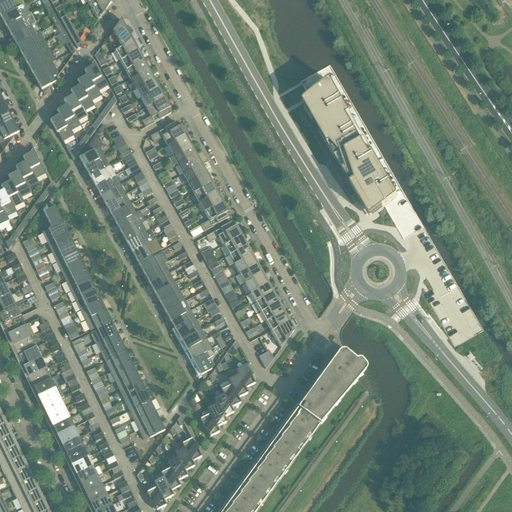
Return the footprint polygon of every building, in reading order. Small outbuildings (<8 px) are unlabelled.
[(10,0),(0,6),(0,16),(1,18),(22,6),(19,0),(10,0)] [(108,0),(94,0),(87,4),(90,9),(86,14),(97,22),(103,14),(102,14),(104,11),(105,11),(108,7),(111,3),(108,0)] [(54,10),(57,14),(66,9),(63,5),(54,10)] [(28,15),(22,6),(1,18),(6,28),(28,15)] [(53,14),(50,7),(45,10),(49,16),(53,14)] [(29,15),(28,15),(6,28),(11,37),(30,26),(34,24),(29,15)] [(77,36),(66,16),(60,19),(71,40),(77,36)] [(50,19),(54,26),(58,23),(55,17),(50,19)] [(107,40),(114,52),(132,42),(120,21),(118,25),(115,29),(113,33),(112,32),(107,40)] [(11,37),(16,46),(36,36),(30,26),(11,37)] [(60,26),(56,29),(59,35),(64,32),(60,26)] [(36,36),(16,46),(22,56),(44,43),(39,34),(36,36)] [(66,36),(61,38),(64,44),(69,42),(66,36)] [(114,52),(119,62),(138,52),(137,51),(138,50),(137,47),(135,48),(132,42),(114,52)] [(22,56),(27,65),(50,53),(44,43),(22,56)] [(67,47),(70,53),(72,57),(75,53),(71,45),(67,47)] [(94,57),(97,62),(103,58),(99,51),(94,57)] [(119,62),(124,71),(143,61),(142,60),(144,60),(144,59),(143,59),(142,57),(141,57),(138,52),(119,62)] [(27,65),(32,75),(51,64),(55,62),(50,53),(27,65)] [(103,58),(97,62),(100,68),(106,64),(103,58)] [(124,71),(130,81),(148,70),(149,69),(147,66),(146,67),(143,61),(124,71)] [(83,72),(85,74),(92,88),(94,86),(98,92),(107,87),(93,62),(88,69),(83,72)] [(51,64),(32,75),(44,95),(58,76),(51,64)] [(112,74),(108,68),(102,71),(105,77),(112,74)] [(130,81),(135,90),(153,80),(153,79),(154,78),(152,75),(151,76),(148,70),(130,81)] [(77,82),(78,84),(85,97),(88,96),(91,102),(101,97),(98,92),(94,86),(92,88),(85,74),(81,79),(77,82)] [(114,77),(107,81),(111,87),(117,83),(114,77)] [(135,90),(140,100),(159,89),(158,89),(159,88),(158,85),(156,86),(153,80),(135,90)] [(70,92),(71,94),(79,107),(81,106),(84,112),(94,107),(91,102),(88,96),(85,97),(78,84),(75,89),(70,92)] [(304,106),(299,109),(350,198),(355,195),(367,215),(381,207),(383,211),(397,200),(398,200),(398,199),(398,198),(397,198),(397,197),(395,194),(389,183),(386,185),(332,91),(335,89),(332,85),(332,84),(331,84),(330,84),(329,84),(319,92),(307,100),(305,103),(304,103),(304,104),(304,105),(304,106)] [(113,90),(116,96),(122,93),(119,87),(113,90)] [(140,100),(146,109),(164,99),(163,98),(165,97),(164,97),(163,94),(162,95),(159,89),(140,100)] [(63,102),(64,104),(72,117),(74,116),(77,122),(87,116),(84,112),(81,106),(79,107),(71,94),(68,99),(63,102)] [(118,100),(121,106),(127,102),(124,96),(118,100)] [(113,97),(106,106),(109,112),(116,102),(113,97)] [(164,99),(146,109),(150,117),(141,122),(145,129),(170,114),(168,110),(169,109),(164,99)] [(56,112),(57,114),(65,127),(67,126),(70,132),(71,132),(80,126),(77,122),(74,116),(72,117),(64,104),(61,109),(56,112)] [(109,112),(106,106),(101,114),(104,119),(109,112)] [(129,106),(120,111),(123,115),(132,110),(129,106)] [(0,117),(0,129),(13,124),(8,114),(0,117)] [(57,114),(54,119),(49,122),(56,134),(57,133),(62,143),(73,136),(71,132),(70,132),(67,126),(65,127),(57,114)] [(137,119),(134,115),(126,120),(128,124),(137,119)] [(93,124),(96,129),(102,121),(99,116),(93,124)] [(162,139),(167,147),(185,137),(185,136),(186,135),(184,132),(183,133),(180,127),(178,128),(175,123),(150,137),(153,144),(162,139)] [(13,124),(0,129),(0,147),(2,153),(17,132),(13,124)] [(92,126),(86,134),(89,139),(95,131),(92,126)] [(88,141),(85,135),(79,143),(82,149),(88,141)] [(79,159),(85,169),(104,158),(99,149),(102,147),(96,136),(80,157),(81,158),(79,159)] [(167,147),(172,157),(190,146),(191,145),(186,136),(185,137),(167,147)] [(115,146),(117,150),(126,146),(123,142),(115,146)] [(72,153),(75,158),(81,150),(78,145),(72,153)] [(172,157),(177,166),(196,156),(195,155),(197,154),(196,154),(195,151),(193,152),(190,146),(172,157)] [(22,158),(23,161),(30,175),(32,173),(35,179),(36,179),(45,174),(33,149),(27,156),(22,158)] [(144,154),(147,158),(156,153),(153,149),(144,154)] [(129,151),(120,156),(123,160),(131,155),(129,151)] [(156,153),(147,158),(149,162),(158,157),(156,153)] [(177,166),(183,175),(201,165),(200,164),(202,164),(202,163),(201,163),(197,155),(196,156),(177,166)] [(85,169),(90,178),(109,167),(104,158),(85,169)] [(15,168),(16,170),(23,184),(25,183),(28,189),(38,184),(36,179),(35,179),(32,173),(30,175),(23,161),(20,166),(15,168)] [(134,161),(126,165),(128,169),(136,165),(134,161)] [(152,168),(154,172),(163,167),(161,163),(152,168)] [(183,175),(188,185),(206,175),(206,174),(207,173),(205,170),(204,171),(201,165),(183,175)] [(90,178),(95,188),(114,177),(109,167),(90,178)] [(7,178),(9,180),(15,194),(18,193),(21,199),(21,198),(31,194),(28,189),(25,183),(23,184),(16,170),(12,175),(7,178)] [(131,175),(133,179),(141,174),(139,170),(131,175)] [(166,172),(157,177),(160,181),(168,176),(166,172)] [(188,185),(193,194),(211,184),(211,183),(212,182),(210,180),(209,180),(206,175),(188,185)] [(95,188),(100,197),(120,186),(114,177),(95,188)] [(136,184),(138,188),(147,184),(144,179),(136,184)] [(0,187),(1,190),(1,189),(8,203),(10,202),(13,208),(14,208),(23,203),(21,198),(21,199),(18,193),(15,194),(9,180),(5,185),(0,187)] [(162,187),(165,191),(174,186),(171,182),(162,187)] [(50,184),(43,194),(45,199),(53,189),(50,184)] [(193,194),(198,204),(217,194),(216,193),(218,192),(217,192),(216,189),(214,190),(211,184),(193,194)] [(100,197),(106,206),(125,196),(120,186),(100,197)] [(0,211),(1,213),(3,212),(6,218),(6,217),(16,213),(14,208),(13,208),(10,202),(8,203),(1,189),(1,190),(0,191),(0,211)] [(141,194),(144,198),(152,193),(150,189),(141,194)] [(177,191),(168,196),(170,200),(179,195),(177,191)] [(45,199),(43,194),(37,202),(40,207),(45,199)] [(198,204),(204,213),(222,203),(221,202),(223,201),(222,201),(221,198),(220,199),(217,194),(198,204)] [(106,206),(111,216),(130,205),(125,196),(106,206)] [(147,203),(149,207),(157,202),(155,198),(147,203)] [(173,205),(175,209),(184,204),(182,200),(173,205)] [(42,234),(62,224),(50,201),(46,206),(49,211),(44,214),(51,229),(42,234)] [(222,203),(204,213),(208,221),(200,226),(203,233),(228,219),(226,214),(227,213),(227,212),(228,211),(223,202),(222,203)] [(30,212),(33,217),(38,209),(36,204),(30,212)] [(111,216),(116,225),(135,215),(130,205),(111,216)] [(152,212),(154,216),(162,212),(160,208),(152,212)] [(178,215),(181,219),(190,214),(187,210),(178,215)] [(0,211),(0,226),(9,222),(6,217),(6,218),(3,212),(1,213),(0,211)] [(31,219),(28,213),(23,221),(25,227),(31,219)] [(139,213),(135,215),(116,225),(121,235),(144,222),(139,213)] [(165,217),(157,222),(159,226),(168,221),(165,217)] [(192,219),(184,224),(186,228),(195,223),(192,219)] [(144,222),(121,235),(127,244),(149,232),(144,222)] [(21,223),(16,231),(18,237),(24,229),(21,223)] [(218,239),(222,247),(241,237),(240,236),(242,235),(241,235),(240,232),(239,233),(235,227),(233,228),(231,223),(206,237),(209,244),(218,239)] [(42,234),(47,244),(67,234),(62,224),(42,234)] [(171,227),(162,231),(165,235),(173,231),(171,227)] [(127,244),(132,254),(155,241),(149,232),(127,244)] [(17,239),(14,233),(8,241),(11,247),(17,239)] [(47,244),(52,254),(71,244),(67,234),(47,244)] [(168,241),(170,245),(178,240),(176,236),(168,241)] [(222,247),(228,256),(246,246),(246,245),(247,245),(247,244),(247,245),(245,242),(244,242),(241,237),(222,247)] [(132,254),(138,265),(157,254),(157,253),(160,251),(155,241),(132,254)] [(171,248),(174,252),(182,247),(180,243),(171,248)] [(52,254),(56,263),(76,254),(71,244),(52,254)] [(25,250),(27,254),(36,250),(34,245),(25,250)] [(228,256),(233,266),(251,256),(251,255),(252,254),(250,251),(249,252),(246,246),(228,256)] [(200,254),(202,258),(211,253),(209,249),(200,254)] [(13,253),(5,258),(7,264),(16,259),(13,253)] [(138,265),(144,276),(163,265),(167,263),(161,253),(158,255),(157,254),(138,265)] [(185,253),(177,258),(179,262),(188,257),(185,253)] [(211,253),(202,258),(205,262),(214,257),(211,253)] [(56,263),(61,273),(81,263),(76,254),(56,263)] [(38,255),(30,259),(32,263),(40,259),(38,255)] [(233,266),(238,275),(257,265),(256,264),(258,264),(257,263),(256,261),(254,261),(251,256),(233,266)] [(182,267),(185,271),(193,266),(191,262),(182,267)] [(61,273),(66,283),(86,273),(81,263),(61,273)] [(217,263),(208,268),(210,272),(219,267),(217,263)] [(19,265),(10,269),(13,274),(22,270),(19,265)] [(43,265),(34,269),(36,273),(45,269),(43,265)] [(144,276),(149,285),(169,275),(163,265),(144,276)] [(238,275),(244,285),(262,274),(261,274),(263,273),(262,273),(261,270),(260,271),(257,265),(238,275)] [(196,272),(187,276),(190,280),(198,276),(196,272)] [(213,277),(215,281),(224,276),(222,272),(213,277)] [(66,283),(71,292),(90,283),(86,273),(66,283)] [(48,274),(39,279),(41,283),(50,279),(48,274)] [(244,285),(249,294),(267,284),(267,283),(268,283),(268,282),(266,280),(265,280),(262,274),(244,285)] [(15,280),(18,285),(27,281),(24,275),(15,280)] [(149,285),(155,295),(174,284),(169,275),(149,285)] [(193,286),(195,290),(203,285),(201,281),(193,286)] [(229,286),(227,282),(218,286),(220,291),(229,286)] [(71,292),(75,302),(95,292),(90,283),(71,292)] [(44,288),(46,292),(55,288),(52,284),(44,288)] [(155,295),(160,304),(179,293),(174,284),(155,295)] [(249,294),(254,304),(272,293),(273,292),(271,289),(270,290),(267,284),(249,294)] [(0,287),(0,300),(10,296),(5,285),(0,287)] [(32,292),(29,286),(21,290),(23,296),(32,292)] [(209,295),(206,291),(198,295),(200,299),(209,295)] [(233,291),(224,296),(226,300),(235,295),(233,291)] [(75,302),(80,312),(100,302),(95,292),(75,302)] [(160,304),(165,314),(184,303),(179,293),(160,304)] [(254,304),(259,313),(278,303),(277,302),(279,302),(278,301),(277,299),(276,299),(272,293),(254,304)] [(59,298),(57,294),(49,298),(51,302),(59,298)] [(0,300),(0,313),(15,307),(10,296),(0,300)] [(37,302),(35,297),(26,301),(29,307),(37,302)] [(212,300),(203,305),(205,309),(214,304),(212,300)] [(229,306),(231,310),(240,305),(238,301),(229,306)] [(80,312),(85,322),(105,312),(100,302),(80,312)] [(53,308),(55,312),(64,308),(62,303),(53,308)] [(165,314),(171,323),(190,312),(184,303),(165,314)] [(259,313),(265,323),(283,312),(284,311),(282,308),(281,309),(278,303),(259,313)] [(0,313),(0,325),(3,332),(23,322),(15,307),(0,313)] [(219,313),(217,309),(208,314),(211,318),(219,313)] [(234,315),(236,319),(245,314),(243,310),(234,315)] [(85,322),(90,333),(110,323),(105,312),(85,322)] [(171,323),(176,332),(195,321),(190,312),(171,323)] [(265,323),(270,332),(288,322),(288,321),(289,320),(287,317),(286,318),(283,312),(265,323)] [(58,317),(60,321),(69,317),(67,313),(58,317)] [(222,319),(214,323),(216,328),(224,323),(222,319)] [(251,324),(248,319),(239,324),(242,329),(251,324)] [(176,332),(181,342),(200,331),(195,321),(176,332)] [(3,332),(11,347),(30,338),(34,336),(28,324),(25,326),(23,322),(3,332)] [(47,322),(38,327),(41,332),(50,328),(47,322)] [(288,322),(270,332),(280,350),(293,332),(294,332),(288,322)] [(63,327),(65,331),(74,327),(71,323),(63,327)] [(90,333),(96,344),(116,335),(110,323),(90,333)] [(245,334),(247,338),(256,333),(254,329),(245,334)] [(181,342),(186,351),(206,341),(200,331),(181,342)] [(52,333),(44,337),(46,343),(55,339),(52,333)] [(68,337),(70,341),(78,337),(76,333),(68,337)] [(96,344),(101,354),(120,344),(116,335),(96,344)] [(215,340),(218,346),(223,343),(220,337),(215,340)] [(11,347),(16,358),(35,348),(30,338),(11,347)] [(71,344),(73,348),(82,344),(80,340),(71,344)] [(186,351),(192,361),(211,350),(206,341),(186,351)] [(60,349),(58,344),(49,348),(52,354),(60,349)] [(101,354),(105,364),(125,354),(120,344),(101,354)] [(16,358),(21,369),(41,359),(35,348),(16,358)] [(76,354),(78,358),(87,354),(85,350),(76,354)] [(211,350),(192,361),(203,380),(207,375),(205,373),(210,371),(213,366),(206,353),(211,350)] [(269,352),(258,358),(265,370),(273,359),(269,352)] [(312,390),(312,391),(311,391),(311,392),(311,393),(312,393),(312,394),(299,412),(300,413),(291,424),(292,424),(283,435),(284,436),(266,457),(267,458),(258,468),(259,469),(250,480),(251,480),(242,491),(243,492),(234,502),(234,503),(226,511),(256,511),(262,506),(261,505),(270,495),(269,494),(278,483),(277,483),(286,472),(294,461),(294,460),(318,427),(330,412),(330,413),(364,373),(364,372),(364,371),(365,371),(365,370),(365,369),(364,369),(364,368),(360,363),(359,362),(358,362),(357,361),(357,362),(356,362),(355,362),(354,362),(344,354),(343,353),(342,353),(341,353),(340,353),(339,353),(338,353),(338,354),(337,355),(336,355),(325,371),(327,373),(322,381),(319,379),(313,388),(314,389),(314,390),(313,390),(312,390)] [(105,364),(110,373),(130,364),(125,354),(105,364)] [(54,359),(57,364),(66,360),(63,355),(54,359)] [(21,369),(26,379),(46,370),(41,359),(21,369)] [(81,364),(83,368),(91,364),(89,359),(81,364)] [(110,373),(115,383),(135,373),(130,364),(110,373)] [(235,372),(237,376),(244,388),(245,390),(254,385),(255,385),(249,374),(252,372),(248,364),(235,372)] [(59,369),(62,374),(70,370),(68,365),(59,369)] [(96,373),(94,369),(85,373),(87,377),(96,373)] [(26,379),(31,389),(50,380),(45,371),(46,370),(26,379)] [(115,383),(120,393),(139,383),(135,373),(115,383)] [(73,375),(64,379),(66,384),(75,380),(73,375)] [(227,381),(230,386),(237,398),(238,399),(247,395),(248,394),(245,390),(244,388),(237,376),(227,381)] [(101,383),(99,379),(90,383),(92,387),(101,383)] [(31,389),(36,399),(55,390),(50,380),(31,389)] [(120,393),(124,402),(144,393),(139,383),(120,393)] [(80,389),(78,385),(69,389),(71,394),(80,389)] [(220,391),(223,396),(230,408),(230,407),(231,409),(240,404),(240,405),(241,404),(238,399),(237,398),(230,386),(220,391)] [(103,389),(95,393),(97,397),(106,393),(103,389)] [(36,399),(41,409),(59,399),(55,390),(36,399)] [(124,402),(129,412),(149,402),(144,393),(124,402)] [(74,399),(76,403),(85,399),(82,394),(74,399)] [(213,401),(216,406),(216,405),(222,417),(223,417),(224,419),(233,414),(231,409),(230,407),(230,408),(223,396),(213,401)] [(110,402),(108,398),(100,402),(102,407),(110,402)] [(41,409),(45,418),(64,409),(59,399),(41,409)] [(129,412),(134,422),(154,412),(149,402),(129,412)] [(78,408),(81,413),(89,409),(87,404),(78,408)] [(206,411),(209,415),(215,427),(216,427),(217,428),(226,424),(224,419),(223,417),(222,417),(216,405),(216,406),(206,411)] [(104,412),(106,416),(115,412),(113,408),(104,412)] [(45,418),(50,428),(69,419),(64,409),(45,418)] [(134,422),(139,432),(158,422),(154,412),(134,422)] [(83,418),(85,423),(94,418),(92,414),(83,418)] [(209,415),(199,420),(209,439),(209,438),(218,434),(219,434),(219,433),(217,428),(216,427),(215,427),(209,415)] [(118,418),(109,422),(111,426),(120,422),(118,418)] [(50,428),(55,438),(74,429),(69,419),(50,428)] [(158,422),(139,432),(144,442),(163,432),(158,422)] [(88,428),(90,432),(99,428),(97,423),(88,428)] [(0,426),(0,439),(10,435),(4,424),(0,426)] [(114,432),(116,436),(125,432),(123,427),(114,432)] [(55,438),(60,447),(78,438),(74,429),(55,438)] [(93,437),(95,442),(104,438),(101,433),(93,437)] [(0,439),(0,453),(15,446),(10,435),(0,439)] [(119,441),(121,446),(129,441),(127,437),(119,441)] [(60,447),(64,457),(83,448),(78,438),(60,447)] [(181,445),(184,450),(184,449),(190,461),(191,461),(192,463),(201,458),(192,439),(181,445)] [(97,447),(100,452),(108,448),(106,443),(97,447)] [(0,453),(0,466),(20,457),(15,446),(0,453)] [(64,457),(69,467),(88,458),(83,448),(64,457)] [(174,455),(176,459),(177,459),(183,471),(184,471),(185,473),(193,468),(194,468),(192,463),(191,461),(190,461),(184,449),(184,450),(174,455)] [(111,453),(102,457),(104,461),(113,457),(111,453)] [(0,466),(0,467),(5,478),(25,468),(20,457),(0,466)] [(69,467),(74,477),(92,467),(88,458),(69,467)] [(167,464),(169,469),(170,469),(176,481),(177,481),(177,482),(186,478),(187,477),(185,473),(184,471),(183,471),(177,459),(176,459),(167,464)] [(118,467),(116,462),(107,467),(109,471),(118,467)] [(74,477),(79,486),(97,477),(92,467),(74,477)] [(5,478),(10,488),(31,478),(25,468),(5,478)] [(160,474),(162,479),(163,479),(169,491),(169,490),(170,492),(179,487),(179,488),(180,487),(177,482),(177,481),(176,481),(170,469),(169,469),(160,474)] [(123,477),(120,472),(112,476),(114,481),(123,477)] [(79,486),(83,496),(102,487),(97,477),(79,486)] [(10,488),(15,499),(36,489),(31,478),(10,488)] [(153,484),(155,489),(156,488),(162,500),(163,502),(172,497),(173,497),(170,492),(169,490),(169,491),(163,479),(162,479),(153,484)] [(125,482),(116,486),(119,490),(127,486),(125,482)] [(83,496),(88,506),(107,497),(102,487),(83,496)] [(156,488),(155,489),(144,494),(148,502),(150,501),(155,511),(156,511),(165,507),(166,507),(163,502),(162,500),(156,488)] [(15,499),(21,510),(41,500),(36,489),(15,499)] [(130,491),(121,496),(123,500),(132,496),(130,491)] [(88,506),(91,511),(99,511),(111,506),(107,497),(88,506)] [(21,510),(21,511),(43,511),(47,511),(41,500),(21,510)] [(126,505),(128,510),(137,506),(135,501),(126,505)]
